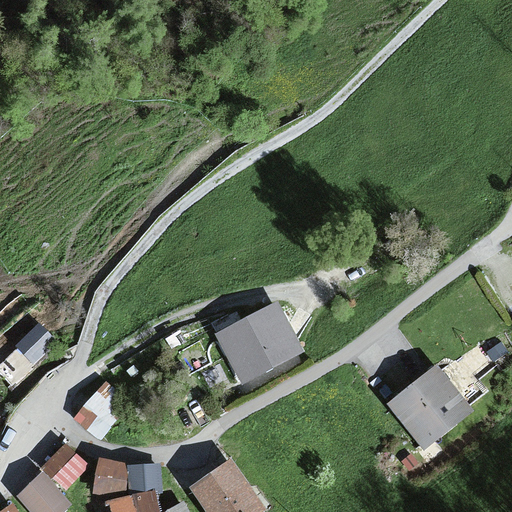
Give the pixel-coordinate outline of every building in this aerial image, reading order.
[(278,299),(217,331),(243,381),(305,348),(278,299)] [(58,342),(40,324),(0,362),(0,372),(13,386),(58,342)] [(438,363),(387,403),(424,449),(474,410),(438,363)] [(102,386),(74,420),(98,438),(125,405),(102,386)] [(61,450),(41,472),(65,493),(84,471),(61,450)] [(125,469),(96,462),(89,507),(105,509),(106,511),(163,511),(158,468),(125,469)] [(262,511),(229,465),(190,492),(204,511),(262,511)] [(40,481),(15,502),(23,511),(65,511),(66,511),(40,481)]
